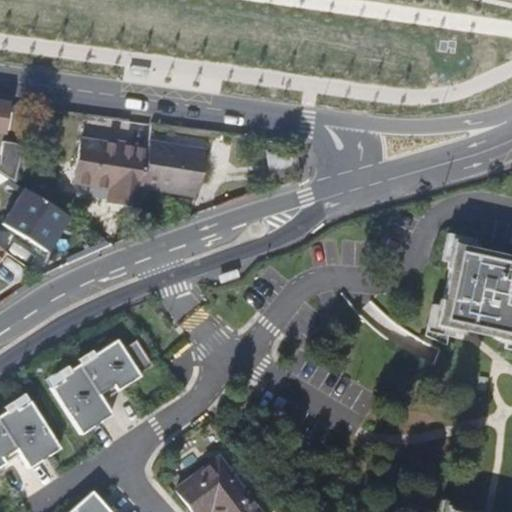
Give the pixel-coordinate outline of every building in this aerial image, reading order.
[(137,201),(144,147),(75,137),(69,180),(105,186),(104,196),(137,201)] [(195,196),(200,151),(145,143),(144,147),(139,188),(195,196)] [(294,149),(264,154),(268,182),(298,177),(294,149)] [(47,252),(68,217),(38,198),(16,232),(25,238),(22,242),(35,251),(38,246),(47,252)] [(447,262),(452,242),(471,246),(472,239),(445,233),(439,260),(447,262)] [(511,257),(475,249),(475,247),(471,246),(452,242),(447,262),(446,268),(449,268),(442,301),(439,300),(438,306),(434,324),(426,323),(423,335),(445,345),(449,329),(463,332),(464,329),(470,331),(471,322),(481,324),(480,333),(481,333),(496,336),(496,339),(505,341),(511,342),(511,257)] [(434,324),(438,306),(430,304),(426,323),(434,324)] [(470,331),(480,333),(481,324),(471,322),(470,331)] [(76,367),(100,403),(114,393),(108,383),(119,376),(126,386),(137,379),(135,377),(150,367),(133,342),(119,352),(113,343),(76,367)] [(96,425),(109,417),(100,403),(76,367),(57,379),(60,383),(48,391),(78,437),(91,429),(87,424),(93,420),(96,425)] [(108,383),(114,393),(126,386),(119,376),(108,383)] [(0,431),(17,457),(26,471),(39,463),(35,457),(41,454),(45,459),(57,451),(27,405),(15,413),(12,409),(0,416),(0,431)] [(87,424),(91,429),(96,425),(93,420),(87,424)] [(0,463),(2,466),(17,457),(0,431),(0,463)] [(39,463),(45,459),(41,454),(35,457),(39,463)] [(208,511),(214,508),(216,511),(260,511),(220,457),(178,489),(195,511),(208,511)] [(105,511),(103,509),(100,511),(96,511),(93,509),(98,504),(89,493),(68,511),(105,511)] [(447,511),(453,511),(467,511),(468,507),(442,501),(439,511),(447,511)]
